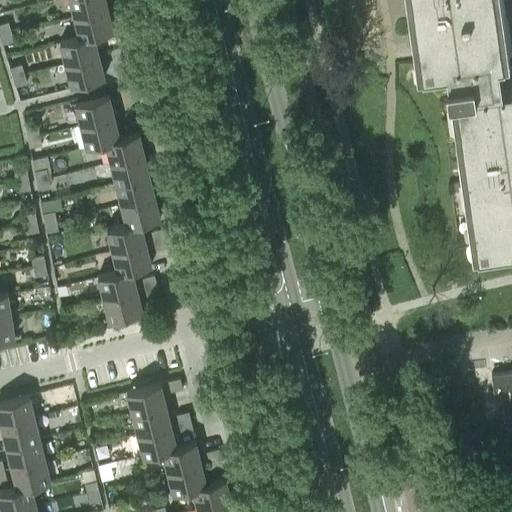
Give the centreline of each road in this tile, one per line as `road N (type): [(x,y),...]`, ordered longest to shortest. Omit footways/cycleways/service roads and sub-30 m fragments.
road 1 (tertiary): [(215,0),(293,300)]
road 2 (tertiary): [(325,294),(252,0)]
road 3 (tertiary): [(381,511),(325,294)]
road 4 (tertiary): [(293,300),(347,511)]
road 5 (residential): [(190,332),(181,299),(189,268),(155,132)]
road 6 (residential): [(0,381),(190,332)]
